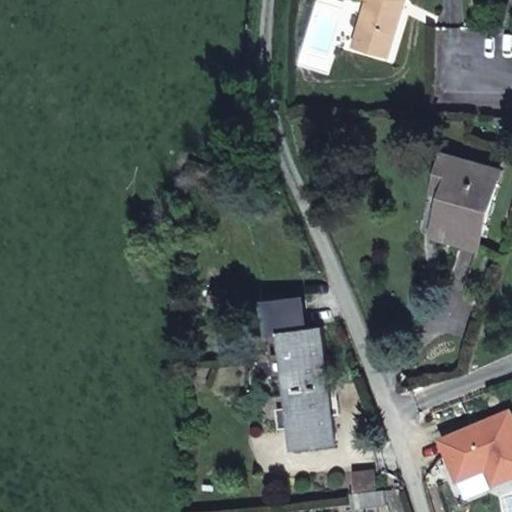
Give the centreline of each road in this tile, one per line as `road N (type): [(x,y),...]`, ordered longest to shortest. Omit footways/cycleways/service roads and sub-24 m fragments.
road 1 (unclassified): [(396,408),(280,118),(269,48),(272,0)]
road 2 (residential): [(511,366),(396,408)]
